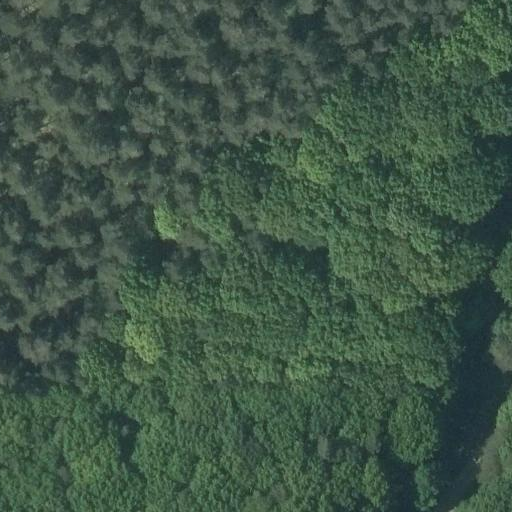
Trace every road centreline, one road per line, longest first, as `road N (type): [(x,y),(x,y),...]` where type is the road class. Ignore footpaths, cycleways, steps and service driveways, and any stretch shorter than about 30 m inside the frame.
road 1 (track): [(214,511),(318,355),(509,0)]
road 2 (track): [(441,511),(511,408)]
